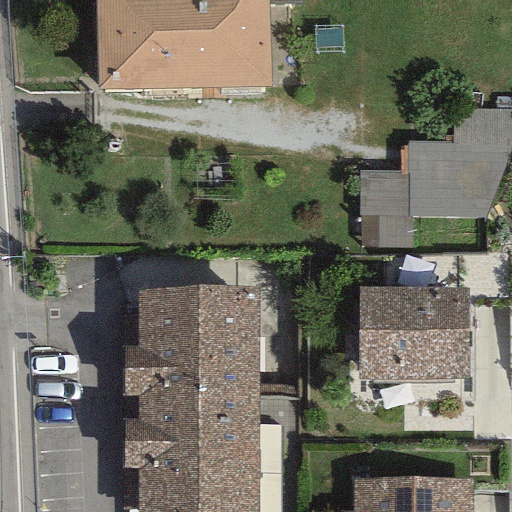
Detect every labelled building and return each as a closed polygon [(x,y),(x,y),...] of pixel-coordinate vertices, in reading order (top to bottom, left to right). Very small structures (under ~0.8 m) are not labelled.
[(270,0),(109,0),(111,96),(272,94),(270,0)] [(414,222),(491,221),(491,147),(405,147),(405,175),(370,175),(370,249),(414,249),(414,222)] [(263,511),(257,301),(149,304),(155,511),(263,511)] [(480,304),(370,302),(368,385),(478,387),(480,304)] [(473,511),(474,494),(359,491),(358,511),(473,511)]
